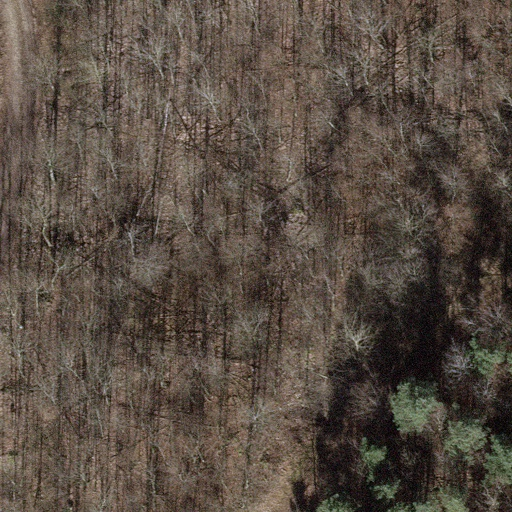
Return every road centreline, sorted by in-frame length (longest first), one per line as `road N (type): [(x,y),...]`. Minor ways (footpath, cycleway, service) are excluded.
road 1 (track): [(511,286),(358,401),(294,511)]
road 2 (track): [(20,0),(38,146),(0,265)]
